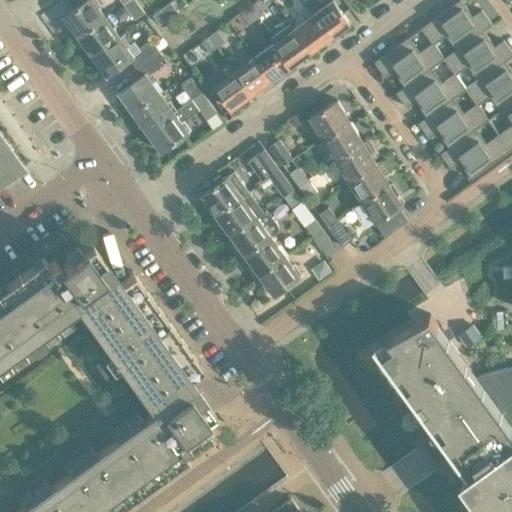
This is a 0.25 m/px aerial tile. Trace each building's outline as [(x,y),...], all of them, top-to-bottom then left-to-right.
[(88,0),(65,17),(78,35),(105,16),(92,0),(88,0)] [(145,13),(135,0),(127,0),(123,3),(135,20),(145,13)] [(468,16),(464,10),(467,8),(461,0),(458,0),(422,27),(432,41),(434,44),(447,35),(457,49),(483,30),(491,24),(480,8),(468,16)] [(334,1),(314,16),(331,38),(350,24),(334,1)] [(159,10),(166,20),(177,13),(170,2),(159,10)] [(255,2),(248,7),(256,19),(264,14),(255,2)] [(248,25),(256,19),(248,7),(240,13),(248,25)] [(119,35),(105,16),(78,35),(92,54),(119,35)] [(314,16),(295,30),(312,52),(331,38),(314,16)] [(209,35),(217,47),(225,42),(216,30),(209,35)] [(295,30),(275,44),(292,66),(312,52),(295,30)] [(491,47),(487,41),(490,39),(483,30),(457,49),(445,58),(455,72),(456,74),(469,65),(479,80),(505,60),(511,55),(511,51),(502,39),(491,47)] [(158,50),(151,41),(133,54),(119,35),(92,54),(108,76),(131,59),(136,66),(158,50)] [(209,53),(217,47),(209,35),(201,41),(209,53)] [(432,41),(420,50),(410,35),(374,61),(385,76),(397,68),(401,74),(398,76),(405,85),(406,87),(433,67),(445,58),(434,44),(432,41)] [(273,80),(292,66),(275,44),(256,58),(273,80)] [(160,92),(148,76),(167,62),(158,50),(136,66),(143,75),(119,93),(133,111),(160,92)] [(256,58),(236,72),(253,95),(273,80),(256,58)] [(511,75),(509,71),(511,69),(505,60),(479,80),(467,89),(477,102),(478,104),(491,95),(500,109),(501,110),(511,102),(511,75)] [(455,72),(442,81),(433,67),(406,87),(405,85),(396,92),(408,107),(419,99),(423,105),(420,107),(427,116),(428,117),(455,97),(467,89),(456,74),(455,72)] [(253,95),(236,72),(217,86),(233,109),(253,95)] [(181,85),(191,99),(201,92),(191,78),(181,85)] [(174,111),(160,92),(133,111),(147,130),(174,111)] [(199,109),(206,120),(216,113),(201,92),(191,99),(174,112),(174,111),(147,130),(162,151),(189,132),(182,122),(199,109)] [(477,102),(465,111),(455,97),(428,117),(427,116),(419,122),(429,137),(441,129),(445,135),(442,137),(449,146),(450,148),(477,128),(488,119),(489,119),(478,104),(477,102)] [(310,116),(323,137),(351,120),(338,99),(310,116)] [(511,102),(501,110),(511,124),(499,132),(511,149),(511,147),(511,102)] [(364,141),(351,120),(323,137),(336,158),(364,141)] [(499,132),(498,133),(486,141),(477,128),(450,148),(449,146),(440,153),(451,168),(463,159),(467,165),(464,167),(471,177),(511,149),(499,132)] [(0,182),(23,166),(0,134),(0,182)] [(284,165),(294,158),(279,138),(269,145),(284,165)] [(378,162),(364,141),(336,158),(349,179),(378,162)] [(265,148),(245,162),(260,183),(279,169),(265,148)] [(349,179),(362,200),(391,184),(378,162),(349,179)] [(298,185),(308,178),(299,165),(289,172),(298,185)] [(202,194),(216,214),(243,195),(228,174),(202,194)] [(275,183),(284,196),(294,188),(284,175),(275,183)] [(298,185),(308,199),(318,191),(308,178),(298,185)] [(362,200),(375,221),(388,214),(404,205),(391,184),(362,200)] [(284,196),(294,209),(303,202),(294,188),(284,196)] [(258,215),(243,195),(216,214),(231,234),(258,215)] [(318,213),(328,226),(338,219),(328,206),(318,213)] [(395,228),(388,214),(375,221),(383,236),(388,233),(392,231),(393,230),(395,228)] [(231,234),(245,254),(272,235),(258,215),(231,234)] [(304,223),(313,236),(323,229),(314,216),(304,223)] [(352,238),(338,219),(328,226),(342,245),(352,238)] [(323,229),(313,236),(327,256),(337,249),(323,229)] [(245,254),(260,274),(287,255),(272,235),(245,254)] [(41,253),(0,282),(0,495),(12,511),(108,511),(187,455),(182,447),(188,442),(187,441),(187,440),(183,435),(195,426),(196,427),(196,428),(197,427),(196,425),(201,422),(202,423),(203,423),(203,422),(202,421),(213,413),(214,412),(209,405),(199,391),(187,375),(200,366),(201,365),(132,269),(131,270),(118,279),(106,262),(92,242),(90,243),(79,251),(78,250),(77,249),(77,250),(78,252),(73,255),(72,254),(71,254),(71,255),(72,256),(60,265),(56,259),(55,259),(54,257),(48,262),(41,253)] [(287,255),(260,274),(274,294),(301,275),(287,255)] [(511,511),(511,366),(510,366),(495,369),(489,371),(481,374),(476,376),(431,313),(389,336),(391,339),(380,345),(377,340),(375,342),(444,436),(434,443),(442,453),(447,449),(448,450),(452,447),(470,472),(461,478),(479,501),(477,503),(483,511),(511,511)] [(458,334),(467,346),(482,335),(473,323),(458,334)] [(12,511),(0,495),(0,511),(12,511)] [(298,511),(299,511),(295,505),(290,499),(271,511),(298,511)]
